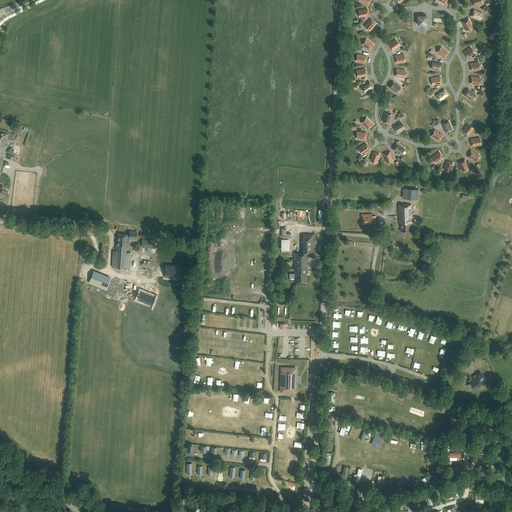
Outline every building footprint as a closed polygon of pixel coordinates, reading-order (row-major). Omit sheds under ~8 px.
[(368,16),(367,9),(359,10),(360,17),(364,17),(364,16),(365,15),(366,16),(368,16)] [(478,12),(477,12),(477,11),(474,10),(472,17),(479,20),(482,13),(479,11),(478,12)] [(418,25),(427,24),(427,15),(417,15),(418,25)] [(376,24),(370,19),(368,21),(369,22),(368,23),(367,22),(365,25),(370,30),(376,24)] [(472,27),(469,19),(462,22),(463,25),(464,25),(465,26),(464,26),(466,30),(472,27)] [(369,50),(373,45),(367,39),(362,45),(365,47),(366,47),(367,48),(366,48),(369,50)] [(396,48),(400,45),(396,39),(389,44),(393,50),(395,49),(395,48),(396,47),(396,48)] [(444,58),(448,52),(442,47),(437,52),(440,55),(441,54),(442,55),(441,56),(444,58)] [(471,55),(475,53),(470,47),(463,52),(468,58),(470,56),(471,55)] [(363,56),(362,56),(362,55),(358,54),(357,61),(365,63),(366,56),(363,55),(363,56)] [(405,61),(403,54),(400,55),(400,56),(398,56),(398,55),(395,56),(397,63),(405,61)] [(438,64),(437,63),(437,62),(433,62),(432,69),(440,71),(441,63),(439,63),(438,64)] [(480,69),(478,62),(474,62),(475,63),(473,64),(473,63),(470,63),(471,70),(480,69)] [(366,76),(365,69),(357,70),(358,77),(362,77),(362,76),(363,76),(364,77),(366,76)] [(404,77),(405,70),(397,69),(396,76),(398,76),(399,76),(400,76),(400,77),(404,77)] [(441,84),(440,76),(432,78),(433,85),(437,84),(438,83),(438,84),(441,84)] [(479,85),(480,78),(472,76),(471,84),(473,84),(474,83),(475,83),(475,84),(479,85)] [(397,85),(395,84),(396,83),(393,81),(389,87),(396,92),(400,87),(397,84),(397,85)] [(373,87),(369,82),(366,83),(367,84),(365,85),(365,84),(362,87),(366,93),(373,87)] [(448,95),(444,89),(441,91),(442,92),(440,93),(440,92),(437,94),(441,100),(448,95)] [(471,93),(470,92),(471,91),(468,89),(464,95),(471,100),(475,94),(472,92),(471,93)] [(391,119),(392,115),(385,113),(382,121),(389,123),(390,121),(389,120),(390,119),(391,119)] [(367,129),(373,124),(367,118),(361,123),(364,126),(365,125),(366,127),(365,127),(367,129)] [(452,129),(449,121),(442,124),(444,128),(444,127),(445,129),(444,129),(445,132),(452,129)] [(404,128),(400,122),(397,124),(397,125),(396,126),(396,125),(393,126),(397,133),(404,128)] [(471,132),(473,128),(468,124),(462,131),(468,135),(470,133),(469,132),(470,131),(471,132)] [(440,134),(438,133),(439,132),(435,130),(431,136),(439,141),(442,135),(440,133),(440,134)] [(363,133),(361,133),(361,132),(357,132),(357,139),(365,140),(366,133),(363,132),(363,133)] [(481,145),(479,137),(475,138),(475,139),(474,139),(474,138),(471,139),(472,146),(481,145)] [(367,151),(370,149),(366,143),(359,148),(363,154),(366,152),(366,151),(367,150),(367,151)] [(400,154),(404,148),(397,143),(393,150),(395,151),(396,151),(397,151),(397,152),(400,154)] [(476,161),(479,154),(471,151),(468,157),(471,159),(471,158),(473,158),(472,159),(476,161)] [(377,162),(380,154),(373,152),(372,155),(373,155),(372,156),(371,156),(370,160),(377,162)] [(391,156),(390,155),(391,155),(390,152),(383,154),(386,162),(393,160),(392,156),(391,156)] [(441,160),(443,158),(439,152),(432,157),(436,163),(439,161),(439,160),(440,159),(441,160)] [(466,164),(465,163),(466,163),(465,160),(458,163),(461,171),(468,168),(467,164),(466,164)] [(451,171),(453,163),(446,161),(446,164),(446,166),(445,165),(444,169),(451,171)] [(6,164),(3,176),(8,177),(11,166),(6,164)] [(403,198),(419,199),(419,189),(404,188),(403,198)] [(412,230),(411,204),(398,205),(399,223),(400,223),(400,231),(410,231),(410,230),(412,230)] [(372,216),(372,214),(361,214),(361,223),(376,223),(375,216),(372,216)] [(131,240),(131,241),(136,241),(137,232),(130,231),(129,236),(128,235),(127,238),(129,238),(129,240),(131,240)] [(127,238),(128,235),(127,235),(127,234),(118,234),(117,240),(116,240),(115,251),(113,251),(112,267),(123,268),(129,269),(130,252),(126,252),(126,249),(128,249),(129,242),(128,242),(129,240),(131,241),(131,240),(129,240),(129,238),(127,238)] [(313,253),(314,234),(303,234),(303,253),(294,253),(294,273),(295,273),(295,281),(306,282),(306,270),(307,270),(307,253),(313,253)] [(137,275),(150,277),(152,258),(140,256),(137,275)] [(180,275),(180,266),(173,266),(166,265),(165,274),(173,274),(180,275)] [(127,279),(106,277),(105,283),(125,285),(125,286),(130,286),(130,281),(126,281),(127,279)] [(140,293),(137,301),(152,307),(155,299),(140,293)] [(280,391),(292,392),(293,388),(294,388),(294,382),(294,379),(295,372),(293,372),(293,368),(281,368),(280,391)] [(481,381),(481,380),(485,377),(480,372),(474,377),(473,376),(471,378),(472,379),(469,382),(472,385),(477,390),(484,384),(482,382),(481,381)] [(348,423),(344,421),(340,433),(344,434),(348,423)] [(478,455),(478,450),(474,449),(472,461),(483,462),(484,456),(478,455)] [(506,478),(499,471),(495,474),(505,484),(509,480),(506,478)] [(330,480),(327,493),(343,499),(344,482),(330,480)] [(344,498),(347,498),(348,491),(351,491),(352,483),(344,483),(344,498)] [(486,500),(487,492),(475,491),(475,499),(486,500)] [(190,498),(183,505),(187,510),(194,502),(190,498)] [(217,508),(225,506),(223,498),(215,501),(217,508)] [(321,507),(316,503),(308,511),(316,511),(319,508),(321,507)]
